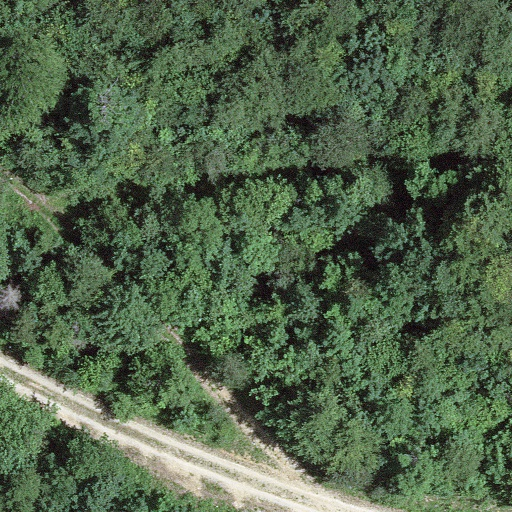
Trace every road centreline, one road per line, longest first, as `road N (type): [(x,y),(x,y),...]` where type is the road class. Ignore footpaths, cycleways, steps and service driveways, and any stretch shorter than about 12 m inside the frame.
road 1 (track): [(0,217),(50,216),(320,171),(511,157)]
road 2 (track): [(337,511),(0,161)]
road 3 (track): [(0,371),(199,471),(313,511)]
